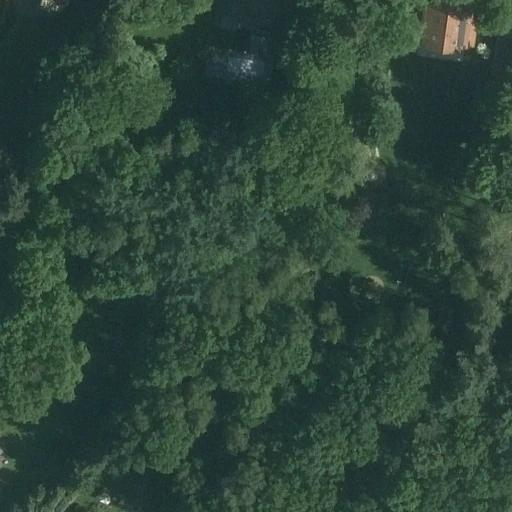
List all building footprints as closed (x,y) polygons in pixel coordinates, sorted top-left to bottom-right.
[(290,0),(216,0),(216,6),(245,10),(246,3),(260,5),(257,21),(287,25),(290,0)] [(301,0),(298,24),(318,26),(320,0),(301,0)] [(401,17),(400,28),(386,26),(383,44),(407,48),(410,30),(471,39),(477,0),(420,0),(417,0),(413,0),(411,18),(401,17)] [(511,31),(500,29),(493,72),(511,74),(511,31)] [(193,104),(180,101),(177,113),(190,116),(193,104)] [(511,207),(504,200),(487,220),(505,236),(506,234),(511,239),(511,207)]
